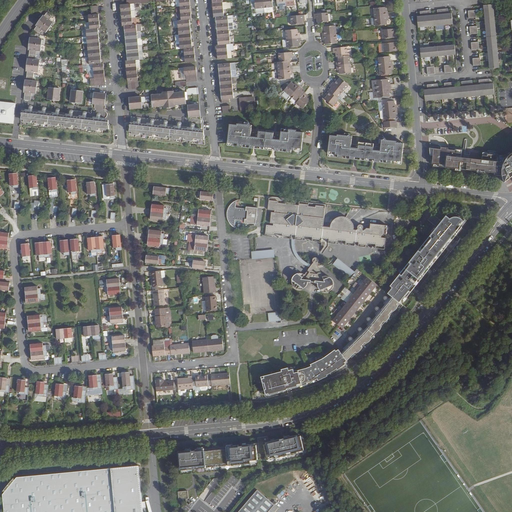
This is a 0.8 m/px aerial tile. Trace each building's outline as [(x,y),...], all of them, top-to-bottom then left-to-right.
[(126,0),(127,3),(120,3),(121,12),(131,11),(130,4),(130,0),(126,0)] [(265,8),(263,0),(255,0),(256,9),(265,8)] [(485,14),(494,13),(493,6),(484,7),(485,14)] [(375,17),(389,16),(389,13),(387,13),(386,7),(374,8),(375,17)] [(89,15),(89,22),(99,21),(98,10),(92,10),(92,15),(89,15)] [(440,16),(436,16),(436,27),(445,26),(444,10),(440,11),(440,16)] [(447,10),(444,10),(445,26),(453,25),(452,14),(448,15),(447,10)] [(192,20),(191,12),(181,13),(181,21),(190,20),(192,20)] [(423,17),(418,18),(419,29),(428,28),(427,12),(423,12),(423,17)] [(430,12),(427,12),(428,28),(436,27),(436,16),(431,16),(430,12)] [(42,31),(45,33),(53,23),(50,20),(52,17),(46,13),(44,16),(43,16),(36,26),(34,30),(39,34),(42,31)] [(329,13),(326,13),(315,14),(315,18),(317,17),(317,23),(329,22),(329,13)] [(495,22),(494,13),(485,14),(486,23),(495,22)] [(305,15),(299,15),(291,16),(292,25),(304,24),(303,19),(305,18),(305,15)] [(389,19),(389,16),(375,17),(376,26),(388,25),(388,20),(389,19)] [(132,18),(122,19),(122,26),(124,26),(133,25),(132,18)] [(99,21),(89,22),(90,29),(98,28),(100,28),(99,21)] [(229,30),(228,23),(216,24),(217,31),(229,30)] [(133,25),(124,26),(125,33),(137,32),(136,25),(133,25)] [(323,32),(323,36),(337,35),(336,26),(324,27),(325,32),(323,32)] [(190,27),(178,28),(179,35),(191,34),(190,27)] [(287,39),(301,38),(300,34),(298,35),(298,29),(286,30),(287,39)] [(383,30),(383,39),(395,38),(395,33),(397,33),(396,29),(383,30)] [(496,37),(496,29),(487,30),(487,37),(496,37)] [(230,37),(229,30),(217,31),(218,38),(230,37)] [(137,32),(125,33),(126,40),(138,38),(137,32)] [(26,81),(25,88),(25,90),(25,92),(26,93),(25,97),(32,98),(32,93),(36,94),(38,82),(33,81),(34,72),(38,72),(39,60),(35,60),(36,51),(40,51),(41,39),(37,39),(37,34),(31,34),(30,38),(29,38),(28,50),(29,50),(28,59),(27,71),(28,71),(27,81),(26,81)] [(191,34),(179,35),(179,42),(191,41),(191,34)] [(98,35),(86,36),(87,43),(99,42),(98,35)] [(337,35),(323,36),(324,39),(325,39),(326,44),(338,43),(337,35)] [(230,44),(230,37),(218,38),(218,45),(226,45),(230,44)] [(497,45),(496,37),(487,37),(488,45),(497,45)] [(138,38),(126,40),(126,46),(138,45),(138,38)] [(301,41),(301,38),(287,39),(288,48),(299,47),(299,42),(301,41)] [(191,41),(179,42),(180,49),(184,49),(192,48),(191,41)] [(99,42),(87,43),(88,50),(100,49),(99,42)] [(396,48),(396,43),(384,44),(385,53),(399,51),(398,48),(396,48)] [(138,45),(126,46),(127,54),(139,53),(138,45)] [(498,53),(497,45),(488,45),(489,54),(498,53)] [(455,46),(447,47),(448,57),(456,56),(455,46)] [(336,52),(336,57),(338,57),(348,56),(347,47),(334,49),(334,52),(336,52)] [(447,47),(439,48),(440,57),(448,57),(447,47)] [(184,49),(184,56),(195,55),(194,48),(192,48),(184,49)] [(430,48),(421,49),(422,59),(431,58),(430,48)] [(439,48),(430,48),(431,58),(440,57),(439,48)] [(100,49),(88,50),(88,57),(100,56),(100,49)] [(280,62),(290,61),(291,61),(291,56),(293,56),(292,52),(279,53),(280,62)] [(139,53),(127,54),(127,61),(136,60),(140,60),(139,53)] [(499,61),(498,53),(489,54),(490,62),(499,61)] [(100,56),(88,57),(89,64),(93,64),(101,63),(100,56)] [(350,56),(348,56),(338,57),(339,62),(337,62),(337,66),(351,64),(350,56)] [(380,67),(394,66),(393,62),(391,62),(391,57),(379,58),(380,67)] [(278,62),(278,71),(292,70),(292,66),(290,66),(290,61),(280,62),(278,62)] [(499,69),(499,61),(490,62),(490,70),(499,69)] [(231,71),(230,64),(218,65),(219,72),(231,71)] [(351,64),(337,66),(338,69),(339,69),(340,74),(352,73),(351,64)] [(394,69),(394,66),(380,67),(380,75),(392,74),(392,69),(394,69)] [(127,68),(127,75),(137,74),(137,67),(127,68)] [(192,74),(197,74),(196,67),(184,68),(184,75),(186,75),(186,82),(187,82),(190,82),(189,75),(192,74)] [(104,70),(93,71),(94,78),(97,78),(100,78),(101,85),(105,84),(104,70)] [(292,70),(278,71),(279,80),(291,79),(291,73),(292,73),(292,70)] [(232,78),(231,71),(219,72),(220,79),(232,78)] [(127,75),(129,89),(132,89),(131,82),(135,82),(138,81),(137,74),(127,75)] [(335,80),(333,83),(343,92),(349,85),(340,77),(337,81),(335,80)] [(232,85),(232,78),(220,79),(220,86),(232,85)] [(377,89),(391,88),(391,84),(389,85),(388,79),(377,80),(377,89)] [(478,97),(487,96),(485,80),(482,81),(482,86),(477,86),(478,97)] [(487,96),(495,95),(494,85),(489,85),(489,80),(485,80),(487,96)] [(284,91),(291,96),(299,86),(297,84),(296,85),(292,82),(284,91)] [(464,87),(459,88),(460,99),(469,98),(468,82),(464,82),(464,87)] [(478,97),(477,86),(472,87),(471,82),(468,82),(469,98),(478,97)] [(343,92),(333,83),(331,85),(332,87),(329,91),(338,98),(343,92)] [(454,83),(451,84),(452,100),(460,99),(459,88),(455,88),(454,83)] [(447,89),(443,89),(444,100),(452,100),(451,84),(447,84),(447,89)] [(233,92),(232,85),(220,86),(221,93),(233,92)] [(430,91),(425,91),(426,102),(435,101),(434,85),(429,86),(430,91)] [(437,85),(434,85),(435,101),(444,100),(443,89),(438,90),(437,85)] [(299,86),(291,96),(297,102),(305,93),(301,90),(302,88),(299,86)] [(60,89),(49,88),(48,99),(58,100),(60,89)] [(391,92),(391,88),(377,89),(378,98),(390,97),(390,92),(391,92)] [(82,91),(71,90),(70,101),(81,102),(82,91)] [(338,98),(329,91),(326,93),(328,94),(324,98),(334,106),(339,99),(338,98)] [(106,94),(94,92),(93,103),(105,105),(106,94)] [(234,99),(233,92),(221,93),(222,100),(222,103),(230,103),(229,99),(234,99)] [(297,102),(296,103),(303,109),(311,100),(306,97),(308,95),(305,93),(297,102)] [(184,106),(183,94),(172,95),(162,96),(152,97),(153,108),(163,107),(174,106),(184,106)] [(130,103),(131,110),(141,109),(140,103),(140,99),(130,99),(130,103)] [(0,122),(10,123),(14,124),(16,103),(0,101),(0,122)] [(384,111),(397,110),(397,106),(395,107),(395,101),(383,102),(384,111)] [(200,116),(199,104),(188,105),(189,117),(200,116)] [(398,113),(397,110),(384,111),(384,119),(385,120),(397,119),(396,114),(398,113)] [(22,112),(21,125),(23,125),(23,121),(24,121),(24,122),(25,123),(28,124),(30,124),(32,123),(32,122),(38,123),(37,124),(39,125),(41,125),(43,125),(45,125),(46,123),(51,124),(51,125),(53,126),(55,126),(57,126),(59,126),(59,125),(64,125),(64,127),(66,127),(68,128),(70,128),(72,127),(72,126),(78,126),(78,128),(79,129),(80,129),(82,129),(84,129),(85,129),(86,127),(91,128),(91,129),(92,129),(94,130),(96,130),(97,130),(99,130),(100,129),(103,129),(104,120),(22,112)] [(23,121),(23,125),(26,125),(102,134),(103,129),(100,129),(99,130),(97,130),(96,130),(94,130),(92,129),(91,129),(91,128),(86,127),(85,129),(84,129),(82,129),(80,129),(79,129),(78,128),(78,126),(72,126),(72,127),(70,128),(68,128),(66,127),(64,127),(64,125),(59,125),(59,126),(57,126),(55,126),(53,126),(51,125),(51,124),(46,123),(45,125),(43,125),(41,125),(39,125),(37,124),(38,123),(32,122),(32,123),(30,124),(28,124),(25,123),(24,122),(24,121),(23,121)] [(162,137),(164,126),(131,123),(131,125),(132,132),(135,132),(135,133),(136,134),(137,134),(139,134),(141,134),(142,134),(142,133),(148,133),(148,135),(149,136),(151,136),(153,136),(154,136),(156,136),(156,134),(161,135),(161,136),(162,137)] [(236,126),(229,126),(228,143),(236,144),(236,147),(241,148),(242,146),(249,146),(249,148),(254,149),(254,147),(255,147),(272,149),(274,149),(274,151),(279,152),(279,150),(285,150),(285,153),(290,153),(290,150),(294,150),(294,149),(301,150),(302,134),(296,133),(296,131),(288,130),(288,133),(281,132),(280,141),(272,140),(273,134),(258,133),(257,138),(250,137),(251,126),(249,126),(248,124),(246,126),(236,124),(236,126)] [(202,130),(164,126),(162,137),(161,140),(203,145),(203,139),(202,130)] [(135,132),(132,132),(132,134),(132,137),(161,140),(162,137),(161,136),(161,135),(156,134),(156,136),(154,136),(153,136),(151,136),(149,136),(148,135),(148,133),(142,133),(142,134),(141,134),(139,134),(137,134),(136,134),(135,133),(135,132)] [(335,136),(329,135),(327,152),(334,153),(334,155),(336,155),(336,157),(353,159),(353,158),(355,158),(373,160),(373,162),(374,162),(390,164),(390,160),(400,161),(402,144),(396,143),(396,142),(385,140),(384,139),(383,140),(380,140),(379,151),(373,150),(373,147),(357,145),(357,148),(350,148),(351,137),(350,135),(348,134),(346,136),(336,135),(335,136)] [(464,172),(504,175),(504,173),(505,166),(505,156),(506,153),(469,150),(464,149),(464,150),(450,148),(442,148),(442,146),(435,145),(434,148),(431,148),(431,151),(432,151),(431,157),(435,157),(433,169),(464,172)] [(13,172),(9,173),(10,188),(13,188),(13,192),(19,191),(17,173),(13,174),(13,172)] [(38,193),(36,175),(33,176),(33,174),(28,175),(30,190),(32,190),(33,194),(38,193)] [(52,177),(48,177),(49,192),(50,201),(57,200),(57,195),(56,178),(52,178),(52,177)] [(71,179),(67,179),(68,195),(71,194),(71,198),(76,198),(75,180),(71,180),(71,179)] [(90,181),(86,181),(88,197),(90,196),(91,200),(96,200),(94,182),(91,182),(90,181)] [(110,199),(110,202),(115,202),(113,184),(110,184),(110,183),(106,184),(106,185),(107,199),(110,199)] [(170,189),(154,187),(154,195),(166,197),(167,193),(169,193),(170,189)] [(214,195),(214,194),(198,192),(198,197),(200,197),(200,200),(213,202),(214,195)] [(324,226),(327,204),(300,202),(300,206),(295,205),(296,201),(269,198),(268,210),(275,211),(275,213),(272,212),(271,223),(274,223),(273,225),(267,224),(265,235),(291,239),(292,235),(296,236),(296,239),(322,242),(322,246),(328,247),(329,243),(355,247),(356,244),(359,245),(359,247),(386,250),(389,227),(371,225),(371,229),(367,228),(365,231),(364,231),(364,229),(364,228),(364,227),(364,226),(363,225),(362,225),(361,225),(360,225),(359,225),(358,227),(357,230),(355,230),(355,227),(355,225),(354,223),(353,222),(353,221),(352,220),(351,219),(350,218),(349,218),(348,217),(347,216),(344,216),(342,216),(340,216),(338,217),(336,218),(334,220),(333,221),(331,224),(331,226),(331,227),(324,226)] [(237,209),(238,199),(237,199),(236,199),(234,200),(232,201),(231,202),(230,203),(228,205),(227,207),(227,209),(226,210),(226,212),(226,213),(226,215),(226,216),(226,217),(226,218),(227,219),(227,221),(228,222),(229,223),(229,224),(230,225),(232,226),(233,227),(235,228),(236,217),(246,219),(245,222),(256,224),(258,207),(247,206),(247,210),(237,209)] [(165,207),(152,205),(152,213),(167,214),(167,210),(165,209),(165,207)] [(196,213),(196,218),(211,219),(212,212),(199,210),(199,213),(196,213)] [(167,214),(152,213),(151,221),(163,222),(164,218),(166,219),(167,214)] [(393,297),(400,302),(410,289),(411,290),(413,288),(417,283),(415,282),(426,269),(460,226),(458,224),(461,219),(460,218),(459,218),(458,217),(457,217),(456,217),(455,217),(454,217),(453,218),(452,218),(451,219),(447,216),(433,235),(434,236),(423,251),(421,250),(411,261),(413,263),(404,275),(402,274),(393,285),(394,287),(389,294),(393,297)] [(211,219),(196,218),(192,217),(191,225),(210,227),(211,219)] [(162,232),(150,230),(149,238),(164,240),(164,235),(162,234),(162,232)] [(0,240),(8,241),(9,233),(0,232),(0,240)] [(122,251),(120,235),(113,236),(114,249),(117,249),(117,251),(122,251)] [(295,241),(296,239),(296,236),(292,235),(291,239),(291,240),(291,243),(291,245),(292,247),(292,250),(293,252),(294,254),(296,256),(297,259),(299,261),(301,264),(304,266),(306,268),(308,270),(311,267),(308,265),(306,263),(305,262),(303,260),(302,259),(301,258),(299,256),(299,255),(297,252),(297,251),(296,249),(296,247),(295,246),(295,245),(295,244),(295,241)] [(193,238),(193,243),(208,245),(209,237),(196,236),(196,239),(193,238)] [(103,237),(95,238),(97,253),(103,253),(102,250),(105,250),(103,237)] [(97,253),(95,238),(88,239),(89,251),(92,251),(92,254),(97,253)] [(164,240),(149,238),(148,246),(160,247),(161,244),(163,245),(164,240)] [(71,240),(72,261),(78,260),(78,253),(80,252),(78,239),(71,240)] [(0,248),(7,250),(8,241),(0,240),(0,248)] [(69,256),(68,241),(61,241),(62,254),(64,254),(64,256),(69,256)] [(51,242),(43,243),(45,258),(50,257),(50,255),(52,255),(51,242)] [(45,258),(43,243),(36,243),(35,243),(36,256),(39,256),(39,258),(40,258),(45,258)] [(207,253),(208,245),(193,243),(190,243),(189,251),(207,253)] [(29,244),(22,245),(23,260),(29,259),(28,257),(31,257),(29,244)] [(273,250),(255,251),(251,252),(251,259),(274,257),(273,250)] [(159,257),(147,256),(146,264),(161,265),(161,264),(161,260),(159,260),(159,257)] [(314,262),(311,267),(308,270),(305,275),(304,275),(302,274),(300,274),(298,274),(296,275),(294,276),(293,277),(292,279),(292,281),(292,283),(292,284),(292,285),(293,286),(293,287),(294,288),(295,289),(296,289),(297,290),(298,290),(300,290),(302,290),(304,289),(305,289),(307,287),(308,285),(308,284),(308,283),(309,282),(317,284),(317,285),(318,287),(318,289),(319,289),(319,291),(320,292),(321,292),(323,293),(324,293),(326,294),(327,294),(329,294),(331,293),(332,292),(333,291),(333,290),(334,289),(334,288),(335,286),(335,285),(335,284),(334,282),(333,281),(332,279),(331,278),(330,278),(329,277),(327,277),(325,277),(323,277),(317,263),(318,263),(319,261),(320,260),(320,259),(319,259),(317,257),(316,257),(315,257),(314,258),(313,259),(313,261),(314,262)] [(350,279),(351,278),(356,272),(355,271),(354,272),(338,259),(337,260),(339,264),(336,268),(350,279)] [(191,264),(190,269),(205,270),(206,263),(193,261),(193,264),(191,264)] [(161,272),(151,272),(153,288),(162,287),(161,272)] [(205,294),(216,292),(214,277),(203,278),(205,294)] [(343,328),(378,285),(369,278),(362,287),(358,291),(355,295),(351,299),(348,304),(341,312),(338,317),(334,321),(343,328)] [(105,288),(120,287),(119,279),(107,280),(107,283),(105,283),(105,288)] [(0,290),(9,292),(10,283),(0,282),(0,290)] [(25,288),(26,296),(41,294),(40,289),(38,289),(38,287),(25,288)] [(121,295),(120,287),(105,288),(105,294),(108,293),(108,296),(121,295)] [(164,289),(153,290),(155,306),(165,304),(164,289)] [(218,310),(216,292),(205,294),(205,297),(206,297),(208,312),(218,310)] [(41,294),(26,296),(27,304),(39,302),(39,300),(42,300),(41,295),(41,294)] [(397,305),(400,302),(393,297),(390,300),(367,329),(343,351),(341,353),(346,360),(348,359),(350,357),(357,351),(358,352),(358,351),(359,351),(360,350),(362,349),(363,348),(363,347),(363,346),(363,345),(368,341),(369,342),(370,341),(371,340),(372,339),(374,338),(374,336),(373,335),(375,334),(376,332),(377,333),(378,332),(379,331),(381,330),(381,329),(382,328),(382,326),(381,326),(384,322),(385,322),(387,322),(388,321),(389,320),(389,319),(390,318),(390,317),(390,316),(389,315),(393,311),(394,312),(395,312),(395,311),(396,310),(397,309),(398,308),(398,307),(399,306),(397,305)] [(165,308),(155,309),(157,328),(167,327),(168,326),(172,326),(170,307),(165,308)] [(108,317),(123,315),(122,308),(109,309),(110,311),(107,311),(108,317)] [(279,313),(267,314),(268,322),(280,321),(279,313)] [(28,317),(29,324),(44,323),(43,318),(41,318),(41,315),(28,317)] [(124,323),(123,315),(108,317),(108,322),(111,322),(111,324),(124,323)] [(44,323),(29,324),(29,332),(42,331),(42,332),(48,332),(47,328),(44,328),(44,323)] [(91,327),(92,337),(100,336),(99,326),(91,327)] [(91,327),(84,327),(85,337),(92,337),(91,327)] [(64,329),(65,339),(73,338),(72,328),(64,329)] [(57,340),(65,339),(64,329),(57,330),(57,340)] [(110,345),(126,344),(125,336),(112,337),(112,340),(110,340),(110,345)] [(208,340),(209,351),(224,350),(223,339),(208,340)] [(194,352),(209,351),(208,340),(193,342),(194,352)] [(170,345),(170,346),(171,355),(190,353),(189,343),(170,345)] [(31,345),(31,353),(47,351),(46,346),(44,346),(43,344),(31,345)] [(126,351),(126,344),(110,345),(111,351),(113,350),(114,352),(126,351)] [(167,344),(153,345),(154,356),(171,355),(170,346),(167,346),(167,344)] [(345,362),(347,360),(346,360),(341,353),(339,349),(336,351),(335,349),(334,350),(323,357),(315,360),(308,363),(309,365),(302,367),(294,369),(294,371),(290,372),(289,368),(284,369),(284,366),(277,368),(277,370),(257,375),(258,376),(255,377),(256,382),(258,381),(259,388),(257,388),(258,393),(261,392),(261,393),(282,388),(281,387),(287,386),(293,385),(292,382),(297,381),(298,384),(304,383),(304,382),(306,381),(309,380),(315,378),(315,379),(320,377),(325,375),(325,374),(330,371),(336,368),(336,369),(339,368),(341,367),(342,365),(344,364),(346,363),(345,362)] [(47,351),(31,353),(32,360),(45,359),(45,357),(47,357),(47,351)] [(130,382),(129,377),(129,373),(122,374),(123,387),(125,386),(125,390),(135,389),(134,382),(130,382)] [(211,376),(212,386),(231,384),(230,373),(211,375),(211,376)] [(114,383),(113,378),(113,374),(105,375),(106,388),(109,388),(109,391),(118,390),(118,383),(114,383)] [(207,375),(196,376),(196,378),(193,379),(193,385),(197,385),(197,387),(208,386),(212,386),(211,376),(207,377),(207,375)] [(97,380),(96,376),(89,377),(90,390),(92,389),(93,393),(98,392),(102,392),(101,384),(97,385),(97,380)] [(179,390),(194,388),(193,385),(193,379),(193,377),(188,377),(188,379),(178,380),(179,390)] [(9,394),(10,387),(7,386),(8,379),(0,378),(0,381),(0,390),(1,390),(1,393),(9,394)] [(166,379),(156,380),(157,391),(175,390),(174,381),(166,382),(166,379)] [(28,396),(29,389),(26,389),(27,381),(20,380),(18,392),(20,393),(20,395),(28,396)] [(47,392),(48,391),(45,390),(45,386),(46,383),(38,382),(37,394),(39,394),(39,397),(47,398),(47,392)] [(66,401),(67,393),(63,393),(64,388),(64,385),(57,384),(55,396),(58,397),(57,400),(66,401)] [(85,403),(86,395),(82,395),(83,390),(83,387),(76,386),(74,398),(76,399),(76,402),(85,403)] [(267,462),(304,453),(300,435),(287,438),(263,444),(267,462)] [(226,450),(210,451),(203,452),(203,450),(188,452),(180,452),(182,470),(257,463),(255,446),(251,447),(250,445),(246,445),(226,448),(226,450)] [(142,511),(138,465),(101,468),(100,462),(74,464),(75,470),(16,476),(7,488),(3,493),(4,511),(142,511)] [(263,511),(271,503),(256,489),(237,511),(263,511)] [(187,490),(178,491),(179,499),(188,498),(187,490)]
